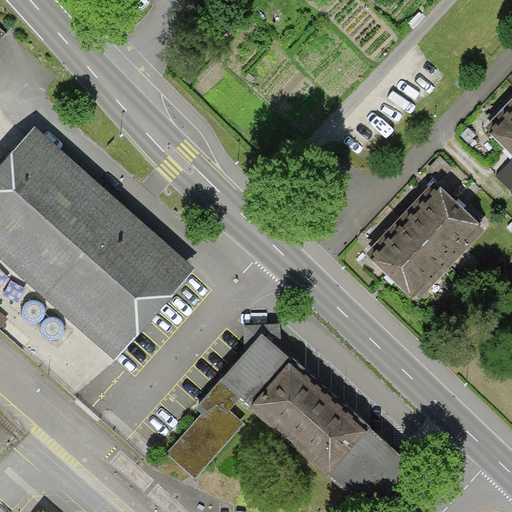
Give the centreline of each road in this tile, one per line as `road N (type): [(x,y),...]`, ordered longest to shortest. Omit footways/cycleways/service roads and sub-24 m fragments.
road 1 (primary): [(305,277),(29,0)]
road 2 (residential): [(305,277),(511,54)]
road 3 (track): [(447,0),(238,214)]
road 4 (primary): [(511,475),(305,277)]
